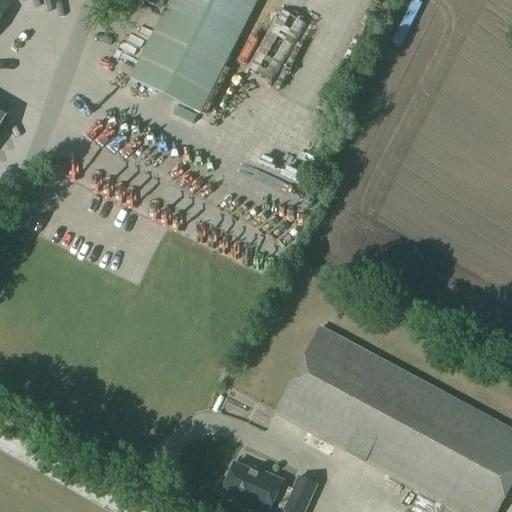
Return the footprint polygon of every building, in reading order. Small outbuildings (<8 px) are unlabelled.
[(172,0),(134,75),(204,111),(260,0),(172,0)] [(0,19),(9,6),(0,1),(0,19)] [(243,74),(265,86),(300,20),(277,8),(243,74)] [(99,44),(94,62),(114,67),(119,49),(99,44)] [(99,148),(110,142),(102,129),(91,136),(99,148)] [(511,430),(322,328),(275,417),(451,511),(498,511),(511,487),(511,430)] [(218,415),(213,432),(233,438),(238,421),(218,415)] [(224,487),(220,496),(238,504),(237,506),(251,511),(273,511),(276,507),(284,510),(283,511),(306,511),(318,486),(299,477),(292,491),(283,487),(284,484),(252,470),(251,472),(235,464),(231,473),(225,475),(222,482),(224,487)]
